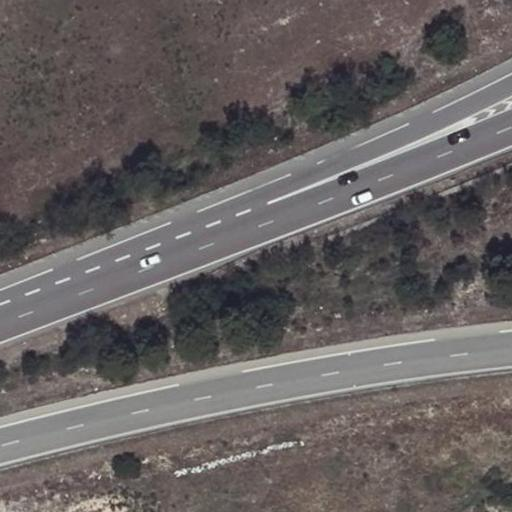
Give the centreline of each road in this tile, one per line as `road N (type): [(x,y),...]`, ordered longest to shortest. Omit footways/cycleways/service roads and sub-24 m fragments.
road 1 (motorway): [(511,84),(0,308)]
road 2 (motorway): [(511,129),(0,318)]
road 3 (motorway): [(511,348),(197,398),(0,445)]
